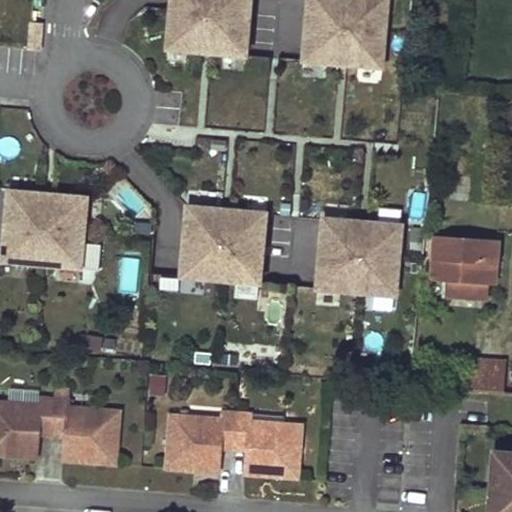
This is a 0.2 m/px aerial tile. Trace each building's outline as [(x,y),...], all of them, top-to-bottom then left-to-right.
[(250,0),(171,0),(166,49),(245,56),(250,0)] [(387,0),(308,0),(302,61),(381,69),(387,0)] [(85,196),(6,190),(0,260),(79,267),(85,196)] [(264,211),(185,204),(179,275),(258,281),(264,211)] [(400,222),(321,215),(315,286),(394,292),(400,222)] [(495,283),(498,243),(443,239),(440,279),(457,280),(456,298),(486,300),(488,282),(495,283)] [(122,291),(136,292),(138,257),(124,256),(122,291)] [(0,332),(0,349),(14,350),(16,334),(0,332)] [(479,392),(502,394),(504,364),(469,361),(467,391),(479,392)] [(151,374),(150,392),(165,393),(166,375),(151,374)] [(13,449),(37,450),(38,433),(64,436),(62,452),(86,454),(86,461),(115,464),(119,410),(101,409),(100,416),(66,413),(67,406),(67,399),(40,397),(40,404),(39,411),(5,408),(6,401),(0,400),(0,454),(12,456),(13,449)] [(40,404),(6,401),(5,408),(39,411),(40,404)] [(100,416),(101,409),(67,406),(66,413),(100,416)] [(245,449),(244,466),(268,468),(267,475),(297,477),(301,424),(282,423),(282,430),(248,427),(248,420),(249,413),(235,412),(222,410),(221,418),(221,425),(187,422),(187,415),(169,414),(165,467),(194,470),(195,463),(218,464),(219,447),(245,449)] [(221,418),(187,415),(187,422),(221,425),(221,418)] [(282,430),(282,423),(248,420),(248,427),(282,430)] [(13,449),(12,456),(36,458),(37,450),(13,449)] [(62,459),(86,461),(86,454),(62,452),(62,459)] [(511,454),(494,453),(493,461),(511,462),(511,454)] [(511,511),(511,462),(493,461),(491,493),(498,493),(497,511),(511,511)] [(195,463),(194,470),(218,471),(218,464),(195,463)] [(244,473),(267,475),(268,468),(244,466),(244,473)] [(490,511),(497,511),(498,493),(491,493),(490,511)]
